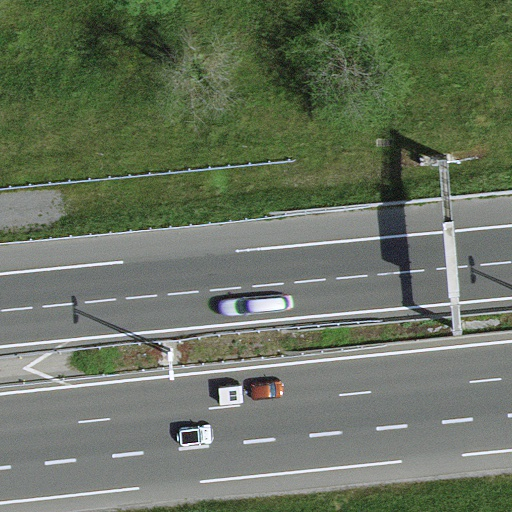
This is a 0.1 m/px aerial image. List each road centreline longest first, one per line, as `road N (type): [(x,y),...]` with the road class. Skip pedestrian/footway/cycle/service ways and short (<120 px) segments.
road 1 (motorway): [(0,432),(511,378)]
road 2 (motorway): [(511,259),(0,308)]
